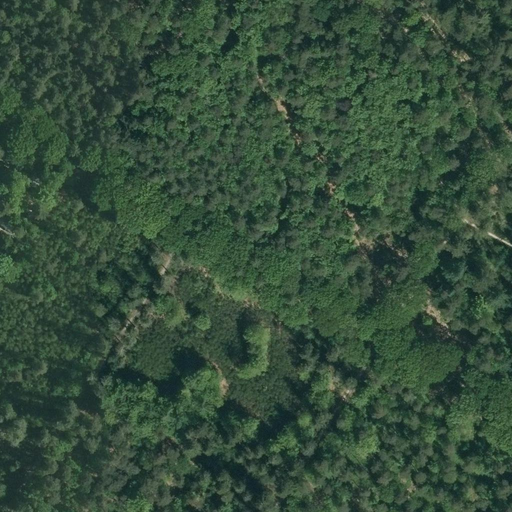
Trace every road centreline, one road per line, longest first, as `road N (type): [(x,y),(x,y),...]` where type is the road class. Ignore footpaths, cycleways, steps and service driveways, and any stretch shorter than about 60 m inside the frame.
road 1 (track): [(511,412),(0,112)]
road 2 (track): [(222,0),(154,94),(152,112),(179,177),(187,222),(12,511)]
road 3 (track): [(511,117),(306,0)]
